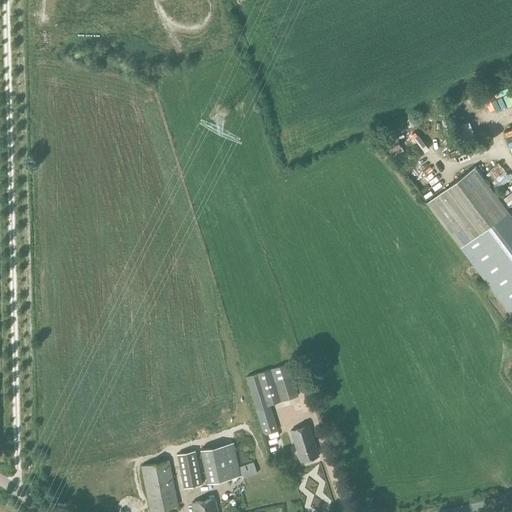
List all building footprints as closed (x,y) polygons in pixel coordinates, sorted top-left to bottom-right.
[(511,316),(511,216),(474,167),(426,203),(491,288),(511,316)] [(269,404),(298,396),(288,364),(246,377),(264,434),(277,430),(269,404)] [(300,462),(318,456),(309,425),(290,431),(300,462)] [(242,478),(257,473),(253,462),(238,468),(233,442),(200,449),(207,483),(242,476),(242,478)] [(184,488),(202,484),(195,450),(177,454),(184,488)] [(150,511),(178,505),(169,460),(141,466),(150,511)] [(193,511),(217,511),(215,498),(191,503),(193,511)]
